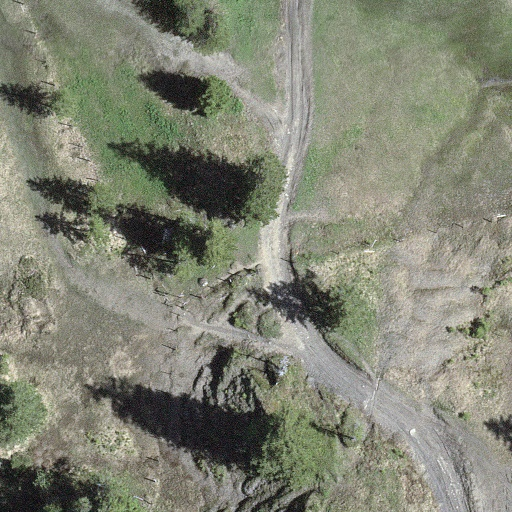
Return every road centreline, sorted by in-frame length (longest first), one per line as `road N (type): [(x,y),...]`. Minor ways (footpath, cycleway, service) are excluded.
road 1 (track): [(293,348),(277,222),(295,86),(287,0)]
road 2 (track): [(293,348),(407,427),(433,454),(452,511)]
